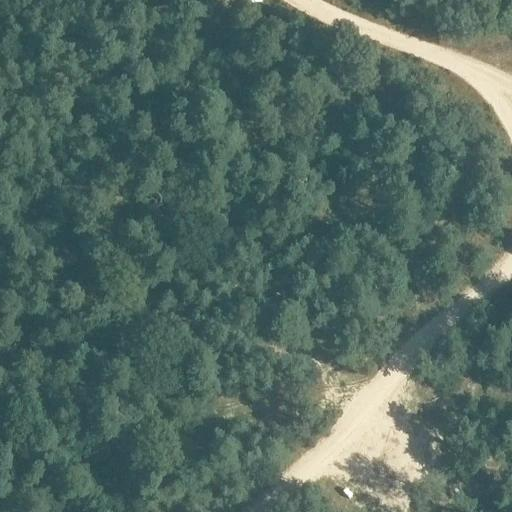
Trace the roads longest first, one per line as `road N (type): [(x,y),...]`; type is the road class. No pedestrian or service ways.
road 1 (track): [(0,304),(51,287),(90,260),(225,0)]
road 2 (track): [(511,260),(252,511)]
road 3 (track): [(511,89),(302,0)]
road 4 (track): [(0,74),(193,0)]
